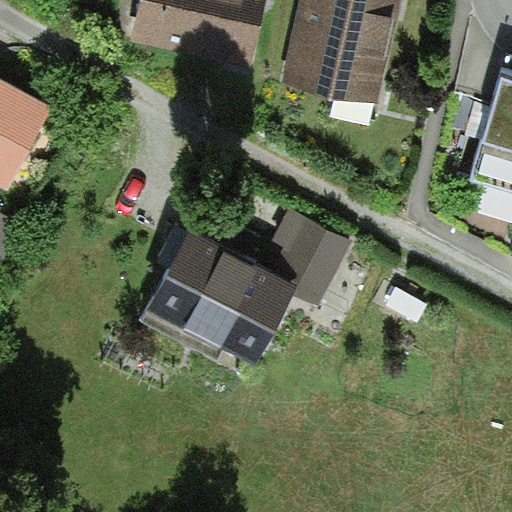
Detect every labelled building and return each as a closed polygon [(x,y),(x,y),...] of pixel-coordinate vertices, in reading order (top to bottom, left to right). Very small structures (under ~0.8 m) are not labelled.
[(142,0),(132,42),(252,70),(267,0),(142,0)] [(301,0),(283,83),(380,104),(402,0),(301,0)] [(511,70),(508,69),(477,170),(511,180),(511,70)] [(0,185),(10,191),(54,105),(0,78),(0,185)] [(139,314),(219,356),(225,345),(255,361),(294,288),(319,302),(353,238),(295,207),(265,264),(188,223),(139,314)] [(0,262),(21,220),(0,209),(0,262)]
